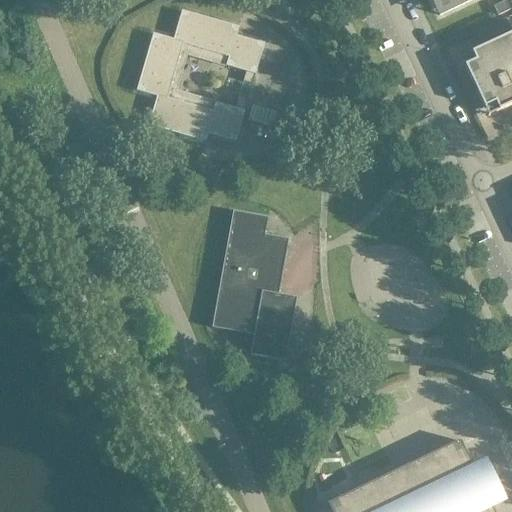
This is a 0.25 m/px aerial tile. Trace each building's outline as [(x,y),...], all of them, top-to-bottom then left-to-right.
[(431,0),(436,9),(443,6),(447,12),(473,0),(431,0)] [(505,2),(499,5),(503,14),(509,11),(505,2)] [(503,14),(499,5),(493,7),(497,17),(503,14)] [(266,49),(238,41),(240,32),(183,16),(175,45),(155,39),(138,96),(159,102),(150,130),(207,147),(210,139),(237,147),(246,116),(249,107),(240,104),(237,113),(217,108),(172,95),(182,57),(228,71),(248,77),(245,86),(254,89),(257,79),(266,49)] [(506,30),(502,21),(476,33),(481,42),(506,30)] [(496,113),(511,105),(511,34),(468,55),(472,63),(464,67),(484,109),(492,105),(496,113)] [(271,225),(237,219),(216,335),(257,342),(254,362),(288,369),(300,305),(299,305),(298,307),(282,304),(292,247),(268,242),(271,225)] [(475,474),(459,442),(314,511),(493,511),(488,502),(501,496),(488,468),(475,474)]
